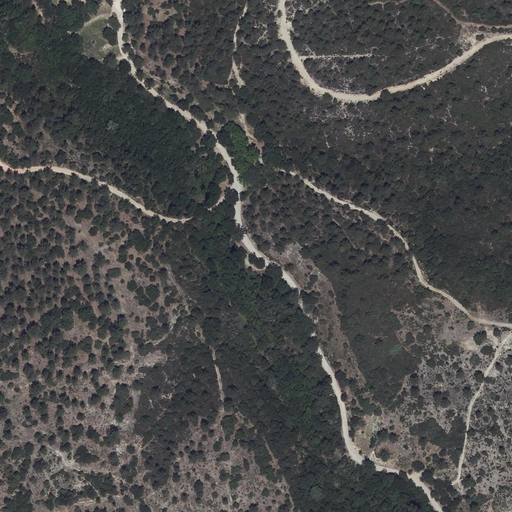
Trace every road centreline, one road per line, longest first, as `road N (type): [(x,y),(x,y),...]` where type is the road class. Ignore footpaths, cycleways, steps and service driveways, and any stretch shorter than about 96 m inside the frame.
road 1 (track): [(439,511),(414,479),(351,451),(338,392),(295,288),(250,247),(237,221),(237,181)]
road 2 (track): [(281,0),(282,29),(296,57),(332,95),(423,83),(471,52),(473,36),(511,38)]
road 3 (track): [(237,181),(196,219),(173,221),(76,173),(13,171),(0,163)]
road 4 (track): [(117,0),(120,44),(135,76),(200,123),(237,181)]
road 5 (track): [(427,491),(455,482),(474,397),(511,330)]
